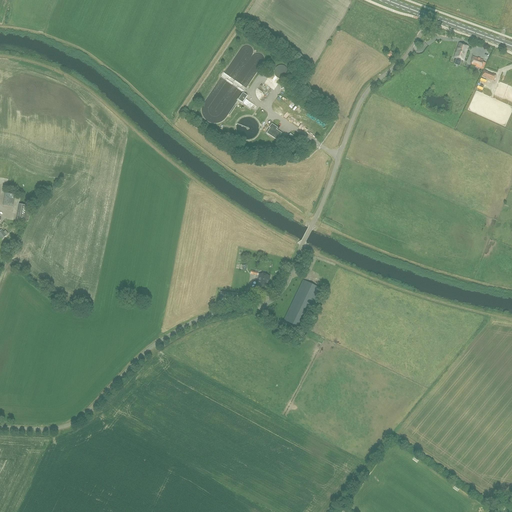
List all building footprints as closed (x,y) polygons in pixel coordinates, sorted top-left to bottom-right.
[(472,55),(466,54),(469,47),(459,43),(454,57),(464,61),(464,59),(470,61),(472,55)] [(484,70),(486,64),(483,63),(483,61),(473,57),(471,64),(476,65),(475,67),(484,70)] [(493,74),(488,72),(484,71),(482,76),(494,81),(496,74),(493,73),(493,74)] [(243,93),(238,100),(247,106),(250,108),(251,107),(256,110),(258,107),(245,99),(247,96),(243,93)] [(267,134),(277,141),(282,133),(275,128),(275,127),(273,125),(267,134)] [(3,206),(13,207),(15,195),(5,193),(3,206)] [(28,206),(19,205),(17,220),(25,222),(26,221),(29,221),(30,212),(27,212),(28,206)] [(0,234),(4,239),(8,235),(3,230),(0,232),(0,234)] [(259,274),(258,283),(261,284),(262,282),(269,284),(270,276),(259,274)] [(302,329),(321,289),(303,280),(284,320),(302,329)] [(267,291),(269,284),(262,282),(261,284),(258,283),(256,289),(267,291)] [(235,304),(236,294),(218,292),(217,302),(235,304)]
